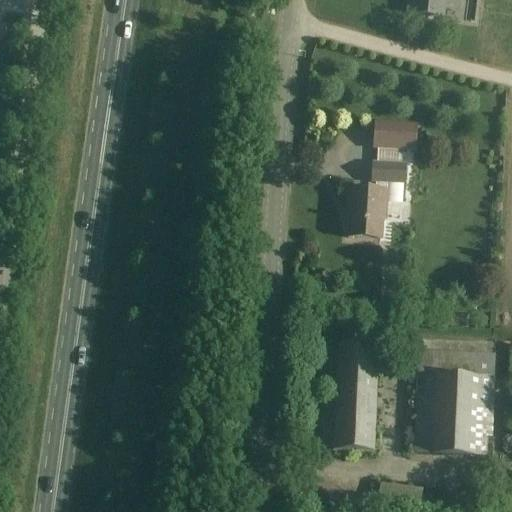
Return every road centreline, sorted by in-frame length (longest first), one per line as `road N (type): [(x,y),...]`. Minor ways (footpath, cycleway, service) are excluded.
road 1 (primary): [(50,511),(122,0)]
road 2 (unclassified): [(264,511),(296,0)]
road 3 (unclassified): [(0,307),(43,0)]
road 4 (track): [(293,27),(511,88)]
